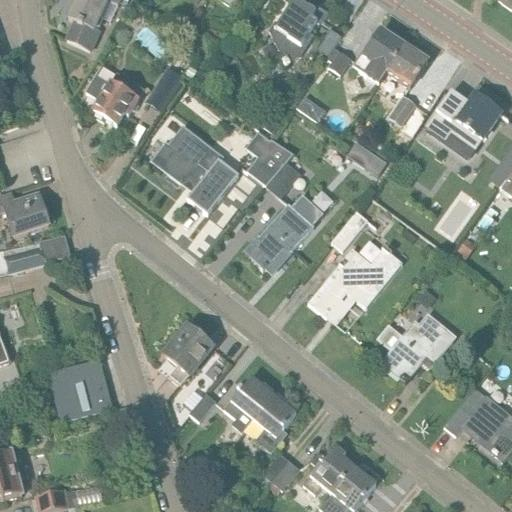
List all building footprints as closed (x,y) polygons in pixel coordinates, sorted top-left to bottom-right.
[(99,33),(95,31),(108,2),(119,8),(122,0),(77,0),(69,21),(76,24),(68,42),(91,53),(99,33)] [(129,0),(122,0),(120,6),(125,8),(129,0)] [(296,0),(295,0),(279,26),(275,24),(268,34),(285,66),(302,57),(316,36),(312,33),(322,19),(326,21),(330,15),(315,6),(312,10),(296,0)] [(511,10),(511,0),(500,0),(499,2),(511,10)] [(259,18),(252,22),(257,32),(264,28),(259,18)] [(380,87),(386,77),(385,77),(405,47),(382,32),(372,48),(368,46),(353,69),(366,77),(365,78),(380,87)] [(316,53),(327,60),(333,51),(340,39),(329,33),(316,53)] [(385,77),(386,77),(410,92),(429,63),(405,47),(385,77)] [(350,62),(333,51),(327,60),(322,67),(340,78),(350,62)] [(93,115),(96,116),(95,118),(105,125),(106,122),(117,129),(125,116),(128,118),(144,93),(117,76),(110,86),(98,79),(104,68),(103,68),(86,95),(100,104),(93,115)] [(197,73),(189,68),(184,77),(192,81),(197,73)] [(160,113),(180,81),(166,72),(145,104),(160,113)] [(466,133),(482,144),(502,116),(475,97),(467,109),(450,96),(436,116),(430,126),(457,145),(464,135),(466,133)] [(318,125),(327,111),(305,97),(296,111),(318,125)] [(415,108),(405,100),(402,99),(388,121),(401,130),(415,108)] [(265,115),(257,126),(272,136),(279,125),(265,115)] [(189,202),(207,216),(237,178),(218,164),(207,156),(205,158),(176,136),(167,148),(164,146),(151,165),(161,172),(163,169),(185,186),(187,183),(197,190),(189,202)] [(286,166),(293,158),(272,145),(247,175),(265,191),(282,171),(286,166)] [(511,173),(511,150),(489,184),(500,191),(511,173)] [(372,157),(362,173),(376,182),(386,166),(372,157)] [(286,166),(282,171),(265,191),(277,200),(297,176),(286,166)] [(511,173),(500,191),(511,199),(511,173)] [(17,203),(39,195),(36,185),(14,193),(17,203)] [(12,195),(2,198),(0,198),(0,217),(4,216),(12,240),(49,228),(39,198),(14,206),(12,195)] [(302,199),(291,211),(289,208),(259,240),(266,246),(254,259),(272,277),(292,255),(291,254),(313,230),(312,229),(323,217),(302,199)] [(356,215),(331,246),(342,254),(367,224),(356,215)] [(45,266),(71,258),(65,238),(38,244),(38,245),(0,253),(0,279),(8,277),(9,279),(46,268),(45,266)] [(476,247),(467,242),(453,262),(462,267),(476,247)] [(348,296),(366,311),(402,267),(390,257),(391,256),(383,250),(370,267),(352,252),(308,306),(327,321),(348,296)] [(391,355),(382,366),(400,381),(406,386),(408,383),(427,359),(435,365),(455,340),(427,317),(419,326),(417,324),(403,341),(388,328),(376,343),(391,355)] [(188,378),(190,379),(213,350),(188,329),(177,343),(180,346),(171,356),(168,354),(165,358),(178,369),(170,379),(180,388),(188,378)] [(0,369),(11,366),(0,338),(0,369)] [(47,378),(60,426),(88,419),(111,413),(98,365),(47,378)] [(253,425),(254,423),(274,399),(251,380),(225,414),(236,422),(232,427),(242,436),(252,424),(253,425)] [(481,443),(505,463),(511,454),(511,420),(487,400),(486,401),(475,392),(444,429),(456,439),(466,426),(483,440),(481,443)] [(216,405),(205,396),(188,417),(199,426),(216,405)] [(297,417),(274,399),(254,423),(265,432),(256,444),(272,457),(282,445),(278,441),(297,417)] [(324,506),(325,506),(354,470),(343,461),(346,458),(336,449),(325,461),(315,459),(311,465),(317,471),(303,489),(314,498),(320,490),(330,498),(324,506)] [(27,479),(21,454),(0,458),(0,503),(22,498),(18,481),(27,479)] [(269,484),(272,486),(289,465),(279,457),(262,478),(269,484)] [(299,473),(289,465),(272,486),(280,493),(282,494),(299,473)] [(357,511),(376,489),(354,470),(325,506),(331,511),(357,511)] [(280,493),(272,486),(268,491),(276,497),(280,493)] [(68,511),(79,509),(75,493),(65,495),(65,493),(34,500),(34,502),(31,503),(33,511),(68,511)]
